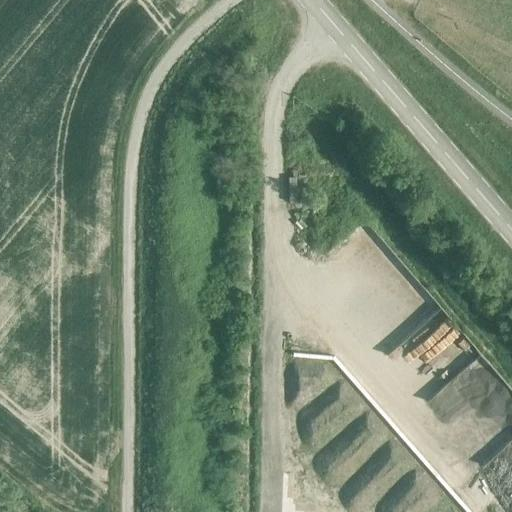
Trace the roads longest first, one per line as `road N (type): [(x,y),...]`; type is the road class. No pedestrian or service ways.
road 1 (unclassified): [(128,511),(135,135),(175,51),(230,0)]
road 2 (secondary): [(511,232),(309,0)]
